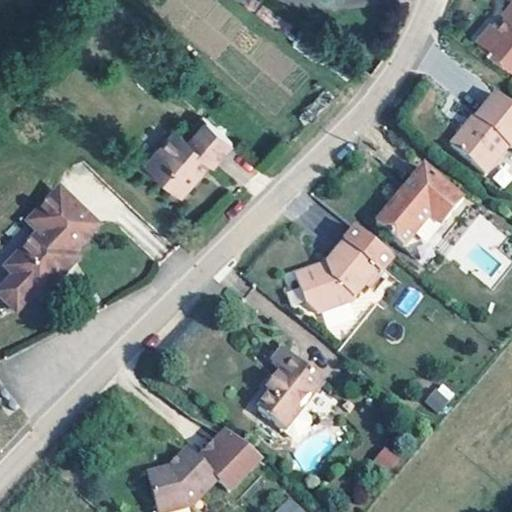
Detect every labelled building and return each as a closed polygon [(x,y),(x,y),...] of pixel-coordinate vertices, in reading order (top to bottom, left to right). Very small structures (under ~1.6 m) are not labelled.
[(511,0),(504,11),(507,13),(497,25),(491,21),(477,39),(511,67),(511,0)] [(472,133),(468,129),(451,151),(486,179),(507,152),(511,154),(511,152),(511,109),(498,98),(480,122),(472,133)] [(207,159),(210,161),(213,164),(232,142),(202,116),(186,134),(178,126),(147,161),(166,178),(172,171),(188,186),(199,173),(196,171),(207,159)] [(476,120),(468,129),(472,133),(480,122),(476,120)] [(196,171),(199,173),(210,161),(207,159),(196,171)] [(433,214),(444,224),(463,204),(424,170),(375,226),(402,250),(428,220),(433,214)] [(182,192),(188,186),(172,171),(166,178),(182,192)] [(73,255),(90,238),(99,229),(64,193),(56,201),(34,223),(44,234),(13,264),(13,274),(17,278),(13,281),(1,294),(17,310),(29,298),(33,294),(39,300),(69,270),(63,265),(73,255)] [(440,229),(444,224),(433,214),(428,220),(440,229)] [(391,260),(355,230),(325,267),(292,279),(302,306),(316,317),(349,304),(362,286),(366,290),(391,260)] [(63,265),(69,270),(78,261),(73,255),(63,265)] [(410,316),(422,292),(409,286),(396,309),(410,316)] [(324,392),(321,390),(281,357),(271,371),(279,378),(282,380),(277,386),(274,384),(264,396),(271,402),(258,418),(284,439),(285,438),(293,446),(298,445),(300,443),(310,431),(309,426),(301,419),(324,392)] [(439,381),(424,403),(441,414),(455,392),(439,381)] [(293,450),(301,465),(334,448),(326,433),(293,450)] [(264,467),(228,437),(197,467),(187,457),(169,474),(148,480),(155,511),(192,511),(219,487),(229,499),(264,467)] [(389,473),(402,458),(385,444),(373,459),(389,473)] [(306,511),(290,496),(274,511),(306,511)]
